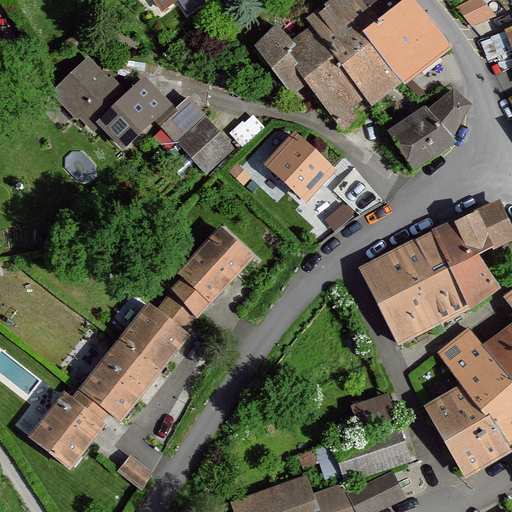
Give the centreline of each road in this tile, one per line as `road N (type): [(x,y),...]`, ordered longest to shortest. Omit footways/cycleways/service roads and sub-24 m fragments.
road 1 (residential): [(344,251),(257,349),(152,511)]
road 2 (unclassified): [(344,251),(453,502)]
road 3 (unclassified): [(498,169),(482,84),(462,37),(431,0)]
road 4 (residential): [(498,169),(412,207),(344,251)]
